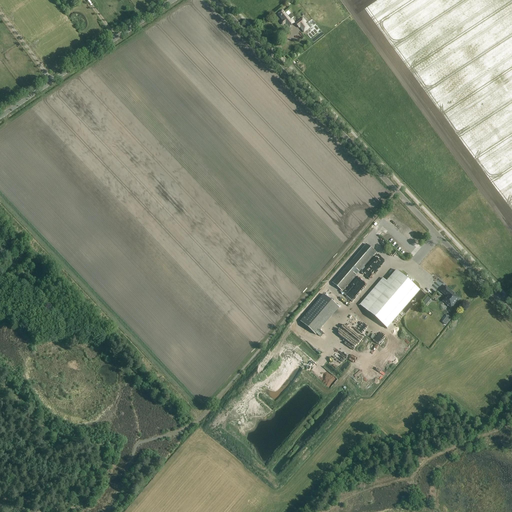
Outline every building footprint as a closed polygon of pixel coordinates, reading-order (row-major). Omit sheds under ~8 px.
[(292,23),(294,22),(292,19),(294,18),(291,14),(288,17),(283,10),(278,14),(282,19),(281,20),(283,21),(281,22),(281,23),(281,24),(282,24),(283,25),(285,24),(287,27),(289,26),(290,27),(293,24),(292,23)] [(304,33),(309,29),(305,24),(307,23),(303,18),(295,24),(299,29),(300,28),(304,33)] [(342,292),(376,253),(366,244),(332,283),(342,292)] [(387,329),(420,291),(396,271),(386,282),(383,279),(360,305),(387,329)] [(451,308),(459,299),(451,292),(452,291),(445,286),(440,291),(446,296),(443,301),(451,308)] [(324,295),(301,322),(314,333),(321,326),(322,327),(339,308),(324,295)] [(428,297),(422,303),(426,306),(431,300),(428,297)] [(334,348),(339,342),(344,336),(340,332),(336,337),(334,335),(327,343),(334,348)]
